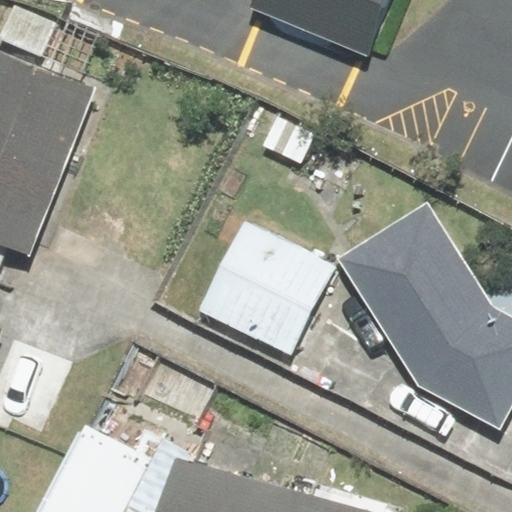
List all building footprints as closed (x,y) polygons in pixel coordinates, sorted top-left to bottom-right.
[(381,56),(403,0),(269,0),(266,10),(381,56)] [(102,97),(0,58),(0,249),(37,264),(102,97)] [(258,191),(297,121),(261,101),(222,171),(258,191)] [(434,208),(343,263),(425,398),(508,441),(511,433),(511,320),(497,313),(434,208)] [(250,227),(202,318),(297,368),(345,277),(250,227)] [(0,365),(10,340),(0,335),(0,365)] [(353,511),(183,467),(170,511),(353,511)]
